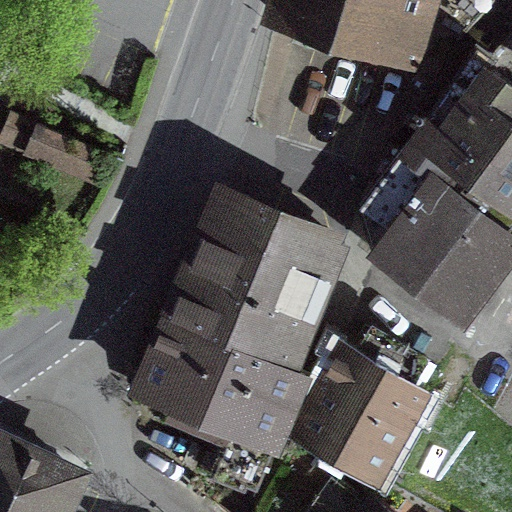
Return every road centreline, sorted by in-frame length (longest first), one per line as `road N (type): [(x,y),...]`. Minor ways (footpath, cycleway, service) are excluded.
road 1 (residential): [(225,0),(144,249),(107,292),(63,325)]
road 2 (residential): [(63,325),(133,465),(111,511)]
